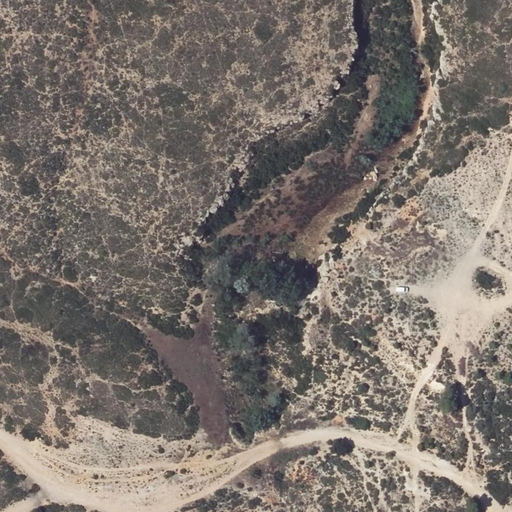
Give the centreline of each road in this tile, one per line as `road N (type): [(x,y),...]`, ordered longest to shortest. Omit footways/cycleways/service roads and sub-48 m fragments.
road 1 (track): [(0,438),(76,488),(136,504),(269,447),(343,438),(472,488),(490,511)]
road 2 (track): [(511,158),(504,201),(452,294),(456,315),(480,323),(511,283)]
road 3 (track): [(456,315),(414,394),(415,511)]
road 4 (track): [(463,317),(472,488)]
